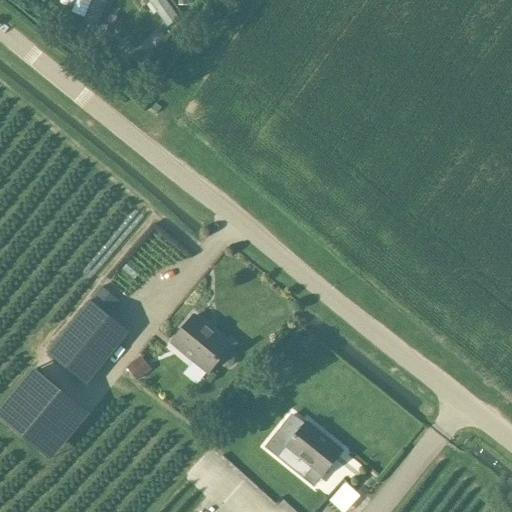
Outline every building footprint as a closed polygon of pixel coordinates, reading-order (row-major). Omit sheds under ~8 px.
[(75,0),(73,13),(85,16),(82,24),(100,29),(106,0),(75,0)] [(140,0),(163,29),(179,17),(166,0),(140,0)] [(87,384),(129,333),(108,315),(119,301),(102,287),(49,353),(87,384)] [(231,346),(195,316),(173,343),(209,373),(217,363),(221,366),(225,368),(230,367),(235,363),(235,356),(232,352),(228,349),(231,346)] [(136,380),(151,367),(140,354),(125,367),(136,380)] [(4,407),(23,423),(36,409),(17,392),(4,407)] [(292,416),(266,447),(293,469),(299,460),(321,478),(341,454),(326,442),(328,440),(306,423),(304,426),(292,416)] [(346,482),(330,499),(342,511),(359,494),(346,482)]
